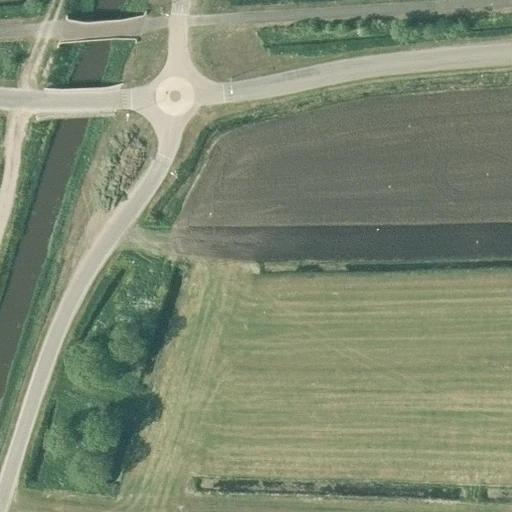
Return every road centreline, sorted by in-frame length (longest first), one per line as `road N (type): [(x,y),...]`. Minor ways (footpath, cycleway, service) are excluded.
road 1 (unclassified): [(0,502),(61,318),(160,168),(182,96)]
road 2 (unclassified): [(182,96),(511,55)]
road 3 (track): [(45,29),(22,98),(0,220)]
road 4 (unclassified): [(0,98),(182,96)]
